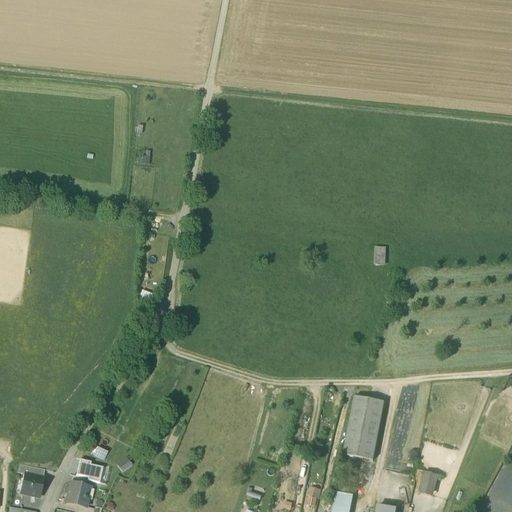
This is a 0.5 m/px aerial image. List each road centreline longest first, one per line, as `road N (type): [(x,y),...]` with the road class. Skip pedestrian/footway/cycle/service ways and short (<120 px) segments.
road 1 (track): [(511,121),(0,66)]
road 2 (track): [(147,345),(270,384),(511,374)]
road 3 (track): [(147,345),(169,286),(225,0)]
road 4 (track): [(44,511),(147,345)]
road 5 (track): [(182,220),(0,200)]
